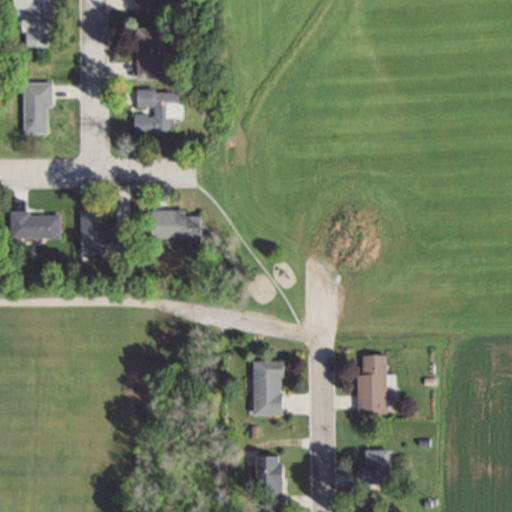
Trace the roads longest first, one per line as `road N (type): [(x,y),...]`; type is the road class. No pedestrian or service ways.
road 1 (residential): [(0,173),(197,173)]
road 2 (residential): [(93,0),(95,173)]
road 3 (residential): [(321,351),(323,511)]
